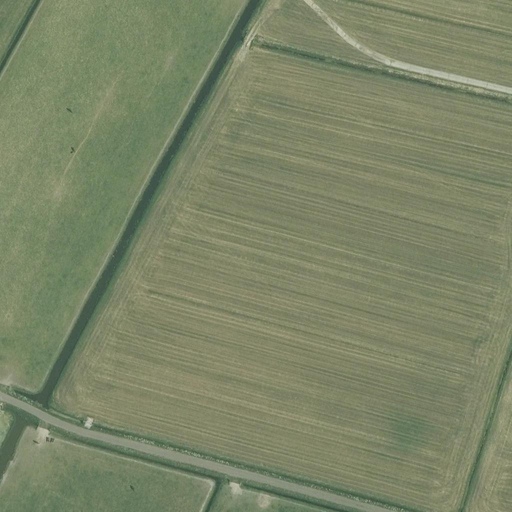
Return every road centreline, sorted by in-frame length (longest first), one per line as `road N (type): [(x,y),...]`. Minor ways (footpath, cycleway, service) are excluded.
road 1 (track): [(379,511),(75,430),(0,396)]
road 2 (track): [(511,91),(380,59),(306,0)]
